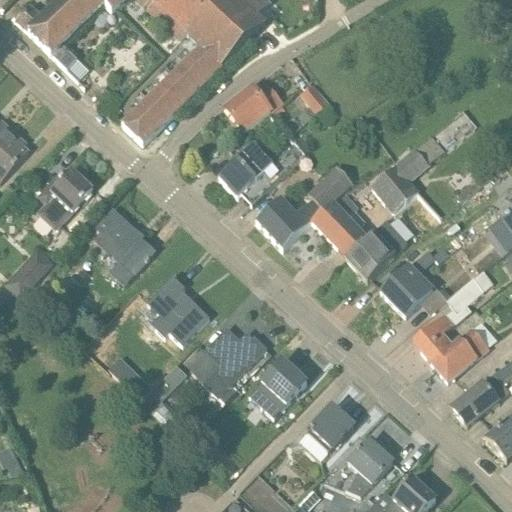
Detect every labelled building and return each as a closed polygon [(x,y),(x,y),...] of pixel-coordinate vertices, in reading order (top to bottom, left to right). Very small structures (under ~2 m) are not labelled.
[(30,11),(16,27),(30,39),(49,60),(66,76),(76,86),(88,75),(60,48),(101,7),(111,17),(128,0),(131,0),(179,46),(185,39),(221,0),(65,0),(42,21),(30,11)] [(200,54),(123,131),(142,150),(159,133),(265,30),(263,28),(262,28),(255,21),(232,0),(221,0),(185,39),(200,54)] [(313,91),(301,102),(309,112),(316,120),(328,110),(313,91)] [(252,93),(227,114),(246,138),(271,118),(282,109),(269,92),(258,101),(252,93)] [(316,120),(312,123),(320,133),(336,120),(328,110),(316,120)] [(309,112),(298,121),(301,125),(305,129),(312,123),(316,120),(309,112)] [(0,152),(14,137),(1,125),(0,126),(0,152)] [(14,137),(0,152),(0,188),(29,157),(23,152),(27,148),(14,137)] [(430,141),(371,193),(395,219),(418,198),(408,187),(427,170),(443,156),(430,141)] [(245,158),(219,183),(237,203),(240,200),(255,187),(273,169),(254,149),(245,158)] [(273,169),(255,187),(265,198),(277,187),(304,160),(293,150),(273,169)] [(279,206),(256,227),(283,256),(312,228),(313,229),(334,211),(333,211),(331,209),(352,188),(336,171),(307,198),(313,204),(297,218),(283,203),(280,206),(279,206)] [(57,181),(38,202),(48,210),(38,221),(54,235),(71,218),(93,195),(71,175),(62,185),(57,181)] [(334,211),(313,229),(342,260),(362,241),(356,235),(365,227),(354,215),(357,213),(344,200),(333,211),(334,211)] [(511,207),(511,219),(503,226),(511,238),(511,207),(511,208),(511,207)] [(100,238),(94,245),(118,267),(110,276),(125,289),(133,281),(134,281),(154,258),(134,240),(136,237),(112,216),(96,234),(100,238)] [(362,241),(342,260),(345,263),(367,286),(393,261),(406,249),(385,227),(365,244),(362,241)] [(37,254),(2,291),(14,302),(18,306),(21,303),(55,269),(37,254)] [(410,270),(381,297),(406,322),(433,295),(417,279),(427,271),(435,264),(428,256),(427,257),(412,270),(411,270),(410,270)] [(511,260),(503,268),(511,279),(511,278),(511,260)] [(157,297),(147,307),(160,320),(151,329),(165,343),(169,338),(182,351),(209,323),(189,303),(187,305),(180,298),(185,293),(173,281),(159,295),(159,294),(156,297),(157,297)] [(445,320),(413,347),(430,367),(452,350),(443,341),(471,317),(466,311),(483,297),(473,284),(447,306),(453,315),(446,321),(445,320)] [(246,352),(227,334),(188,373),(203,387),(202,388),(207,393),(218,403),(219,402),(230,390),(266,354),(255,342),(246,352)] [(430,368),(447,388),(489,353),(471,334),(452,350),(430,367),(430,368)] [(511,366),(494,379),(452,414),(467,432),(509,398),(503,389),(511,382),(511,366)] [(281,367),(249,402),(273,425),(306,389),(281,367)] [(156,391),(141,407),(151,417),(187,380),(176,370),(166,381),(156,391)] [(219,402),(224,406),(235,395),(230,390),(219,402)] [(332,412),(309,437),(331,456),(332,457),(342,446),(343,447),(347,443),(345,442),(354,432),(332,412)] [(511,422),(484,446),(506,468),(511,462),(511,422)] [(357,477),(347,497),(360,502),(393,468),(369,447),(360,456),(359,455),(348,468),(357,477)] [(371,511),(429,511),(435,506),(412,485),(407,490),(406,489),(403,493),(404,494),(393,506),(385,498),(371,511)]
